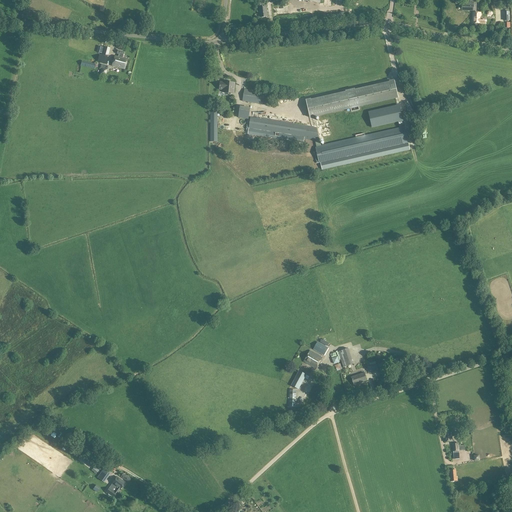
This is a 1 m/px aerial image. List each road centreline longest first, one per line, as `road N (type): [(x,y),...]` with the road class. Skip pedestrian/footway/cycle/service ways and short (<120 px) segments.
road 1 (unclassified): [(216,511),(320,419),(511,355)]
road 2 (unclassified): [(511,54),(387,24),(216,42)]
road 3 (unclassified): [(216,42),(0,22)]
